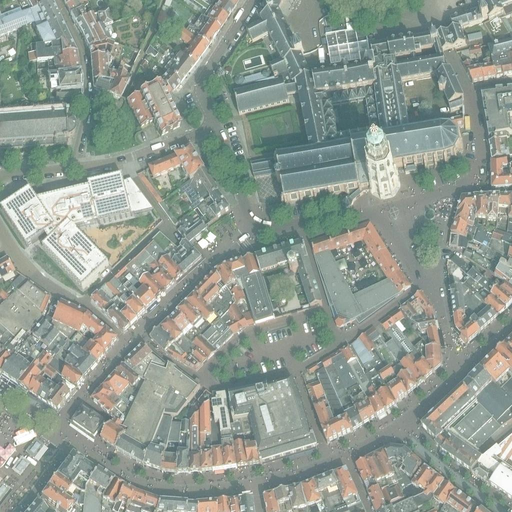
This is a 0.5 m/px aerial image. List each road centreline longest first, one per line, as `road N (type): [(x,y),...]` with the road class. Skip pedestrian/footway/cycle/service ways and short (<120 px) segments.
road 1 (residential): [(377,210),(480,192),(469,90)]
road 2 (residential): [(83,300),(165,220),(128,157)]
road 3 (residential): [(55,0),(83,58),(84,126),(74,167)]
road 4 (residential): [(300,224),(251,224),(214,126)]
road 5 (residential): [(199,380),(222,389),(294,372),(338,343)]
road 6 (residential): [(199,380),(245,334),(326,311)]
road 7 (residential): [(214,126),(203,97),(206,74),(251,0)]
road 8 (residential): [(503,511),(458,478),(511,426)]
